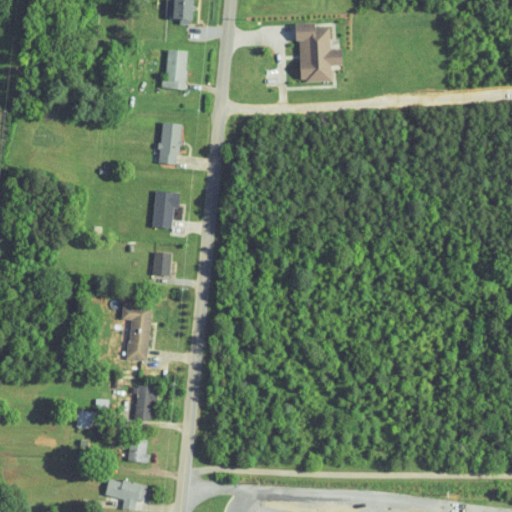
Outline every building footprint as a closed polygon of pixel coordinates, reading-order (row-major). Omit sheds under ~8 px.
[(154,0),(154,11),(168,11),(167,17),(182,17),(182,0),(162,0),(163,0),(154,0)] [(320,74),(319,59),(331,59),(331,43),(319,43),(318,21),(304,21),(304,16),(286,17),(288,75),(320,74)] [(152,82),(174,83),(176,44),(154,43),(152,82)] [(169,118),(150,117),(147,157),(167,158),(169,118)] [(161,221),(161,199),(168,200),(168,184),(143,183),(142,220),(161,221)] [(159,267),(160,245),(142,244),(141,267),(159,267)] [(136,353),(141,301),(111,298),(110,312),(119,312),(115,351),(136,353)] [(124,378),(123,413),(142,413),(143,379),(124,378)] [(137,455),(137,446),(135,446),(135,432),(118,431),(117,455),(137,455)] [(135,479),(98,470),(93,488),(112,492),(110,500),(123,503),(125,493),(132,494),(135,479)]
